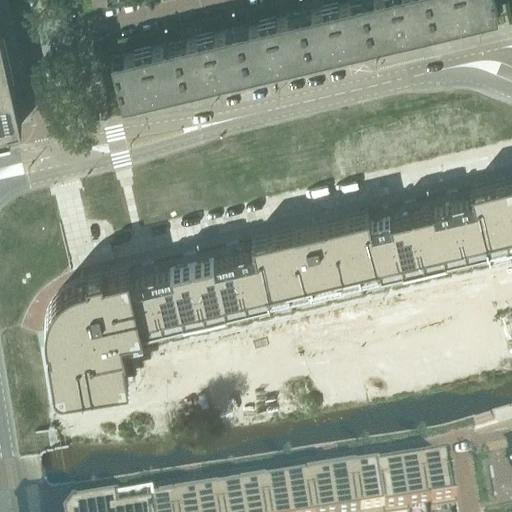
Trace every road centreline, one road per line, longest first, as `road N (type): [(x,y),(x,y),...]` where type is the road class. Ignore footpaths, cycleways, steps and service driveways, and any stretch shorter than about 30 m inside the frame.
road 1 (residential): [(511,156),(80,258),(53,161)]
road 2 (residential): [(458,441),(36,511)]
road 3 (tertiary): [(53,161),(452,67)]
road 4 (residential): [(27,38),(195,0)]
road 5 (residential): [(53,161),(27,38)]
